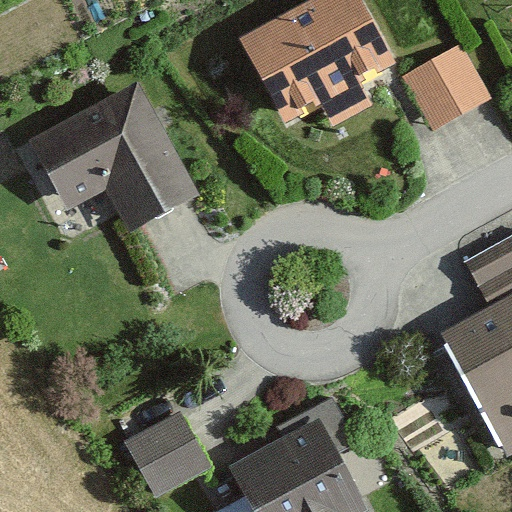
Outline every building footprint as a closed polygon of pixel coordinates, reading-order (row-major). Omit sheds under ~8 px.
[(353,0),(308,0),(226,43),(262,111),(293,95),(311,129),(360,104),(351,86),(388,67),(353,0)] [(454,47),(395,76),(423,131),(482,101),(454,47)] [(125,79),(3,141),(40,212),(96,183),(121,233),(187,200),(125,79)] [(482,304),(430,331),(495,451),(511,442),(511,232),(509,227),(456,255),(482,304)] [(166,413),(108,445),(140,502),(198,470),(166,413)] [(353,511),(313,421),(205,469),(224,511),(353,511)]
